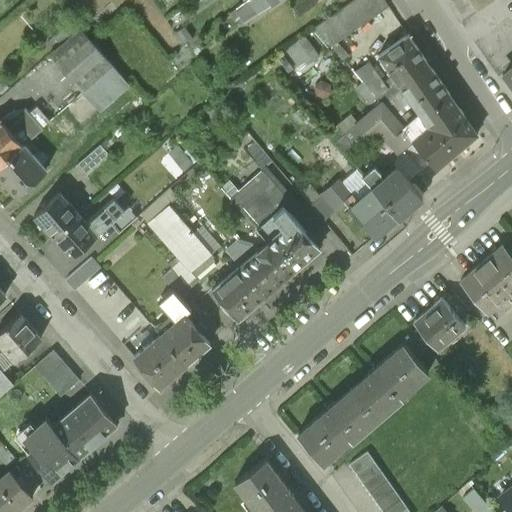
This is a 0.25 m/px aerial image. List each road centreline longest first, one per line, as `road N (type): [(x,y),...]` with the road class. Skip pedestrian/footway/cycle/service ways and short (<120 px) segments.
road 1 (secondary): [(511,176),(251,398)]
road 2 (residential): [(188,453),(0,244)]
road 3 (residential): [(425,0),(511,128)]
road 4 (residential): [(251,398),(339,511)]
